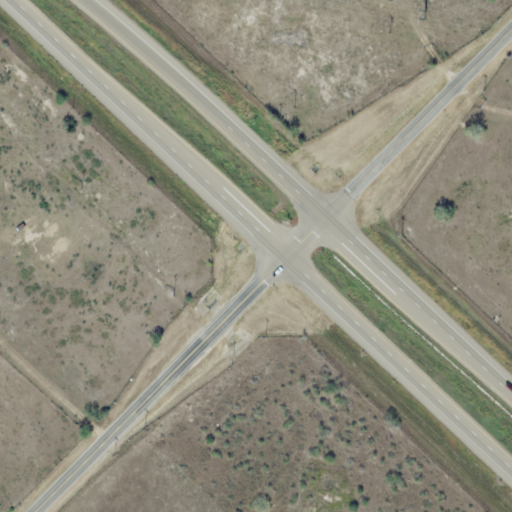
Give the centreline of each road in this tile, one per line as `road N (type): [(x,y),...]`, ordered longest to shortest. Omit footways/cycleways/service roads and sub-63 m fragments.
road 1 (tertiary): [(511,32),(35,511)]
road 2 (trunk): [(83,66),(511,467)]
road 3 (trunk): [(511,391),(250,147)]
road 4 (trunk): [(250,147),(84,0)]
